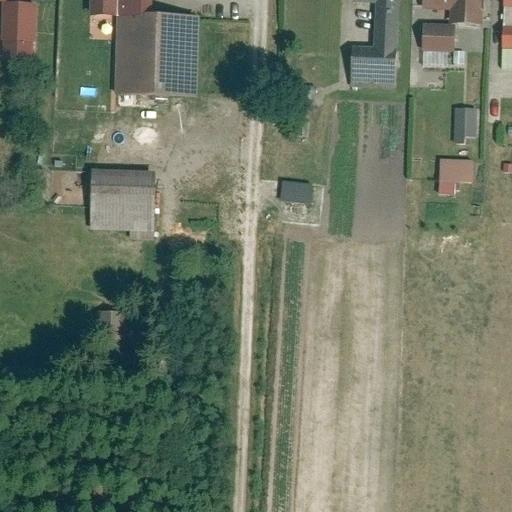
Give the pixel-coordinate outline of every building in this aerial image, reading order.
[(97,0),(98,15),(123,15),(152,15),(151,0),(97,0)] [(366,0),(366,89),(401,89),(401,0),(366,0)] [(427,0),(428,10),(486,11),(486,0),(427,0)] [(15,58),(44,59),(44,6),(16,6),(15,58)] [(152,15),(123,15),(121,102),(204,102),(205,16),(152,15)] [(423,24),(423,53),(456,52),(456,24),(423,24)] [(472,184),(473,160),(440,160),(439,196),(457,196),(457,183),(472,184)] [(93,232),(158,233),(159,172),(94,172),(93,232)] [(280,202),(310,206),(313,185),(283,181),(280,202)]
